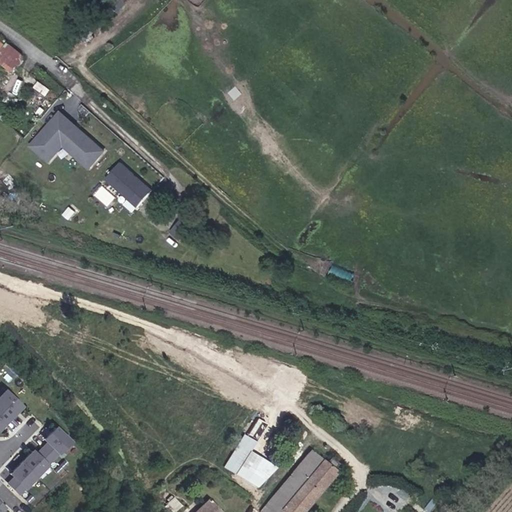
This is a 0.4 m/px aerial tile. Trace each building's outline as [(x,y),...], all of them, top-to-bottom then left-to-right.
[(107,0),(121,11),(129,0),(107,0)] [(0,61),(9,51),(0,43),(0,61)] [(14,72),(4,90),(11,93),(20,75),(14,72)] [(81,133),(65,119),(52,133),(61,141),(70,131),(77,138),(80,135),(81,133)] [(108,157),(94,145),(93,146),(80,135),(77,138),(70,131),(61,141),(52,133),(35,152),(53,168),(69,150),(81,160),(79,162),(93,174),(108,157)] [(148,189),(124,168),(110,184),(134,205),(148,189)] [(108,205),(117,197),(104,185),(96,193),(108,205)] [(358,284),(362,273),(326,260),(322,271),(358,284)] [(3,386),(0,388),(0,425),(22,404),(3,386)] [(30,447),(7,471),(12,476),(6,482),(20,494),(70,438),(53,423),(40,438),(45,442),(35,452),(30,447)] [(222,474),(233,481),(247,458),(263,431),(255,426),(244,444),(241,442),(222,474)] [(247,458),(233,481),(238,483),(244,472),(250,475),(256,464),(247,458)] [(309,511),(338,479),(334,476),(337,470),(332,466),(328,471),(311,458),(264,511),(309,511)] [(238,483),(254,492),(267,471),(256,464),(250,475),(244,472),(238,483)]
